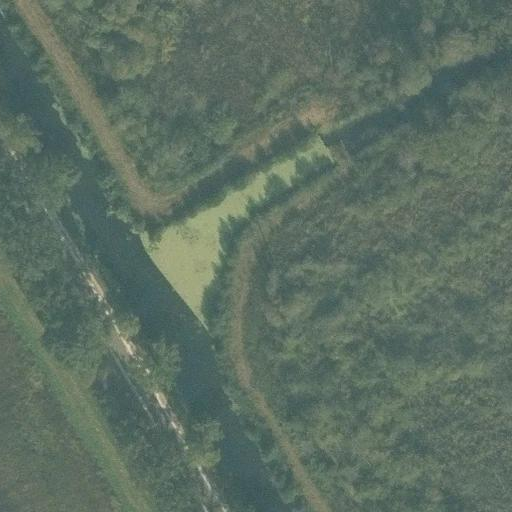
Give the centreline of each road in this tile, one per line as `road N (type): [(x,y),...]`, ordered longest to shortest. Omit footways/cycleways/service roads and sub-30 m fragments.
road 1 (track): [(316,113),(153,215),(27,0)]
road 2 (tertiary): [(216,511),(0,147)]
